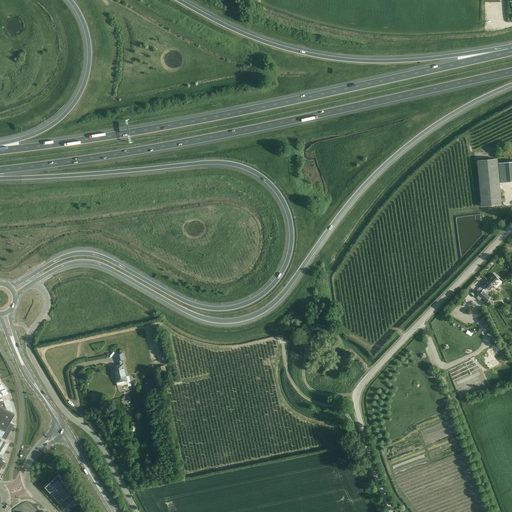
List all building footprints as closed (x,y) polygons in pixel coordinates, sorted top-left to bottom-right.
[(497,159),(477,161),(481,206),(501,204),(497,159)] [(511,161),(497,163),(499,182),(511,181),(511,161)] [(493,274),(483,285),(485,288),(483,290),(486,293),(488,291),(493,286),(496,288),(498,286),(502,282),(493,274)] [(483,290),(478,295),(486,302),(490,297),(489,297),(486,293),(483,290)] [(491,304),(495,315),(503,312),(498,301),(491,304)] [(485,316),(480,319),(483,323),(484,323),(486,326),(489,324),(485,316)] [(119,365),(113,366),(116,379),(116,382),(117,386),(127,384),(128,386),(131,385),(130,379),(126,380),(123,364),(122,364),(121,361),(124,360),(123,352),(116,354),(118,362),(119,365)] [(164,366),(156,367),(159,377),(167,376),(164,366)] [(0,470),(5,462),(2,460),(3,458),(2,457),(10,442),(6,440),(14,425),(10,422),(15,414),(6,409),(4,401),(0,402),(0,470)] [(69,495),(65,490),(67,488),(58,474),(45,487),(50,493),(51,491),(57,497),(55,498),(60,504),(70,494),(70,493),(70,494),(69,495)]
